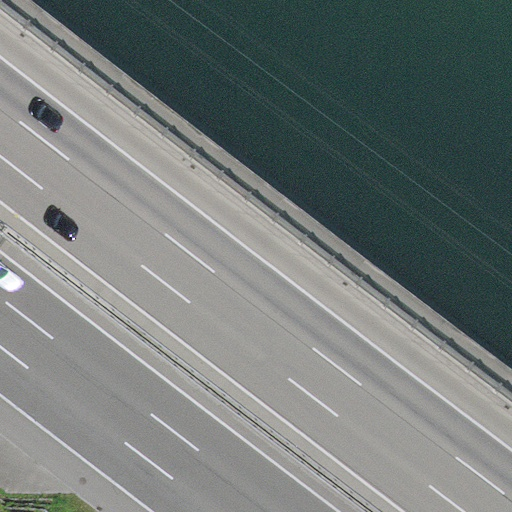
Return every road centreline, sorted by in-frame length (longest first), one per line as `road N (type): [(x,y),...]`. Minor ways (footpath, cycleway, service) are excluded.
road 1 (motorway): [(500,511),(0,128)]
road 2 (track): [(11,0),(511,382)]
road 3 (motorway): [(0,322),(248,511)]
